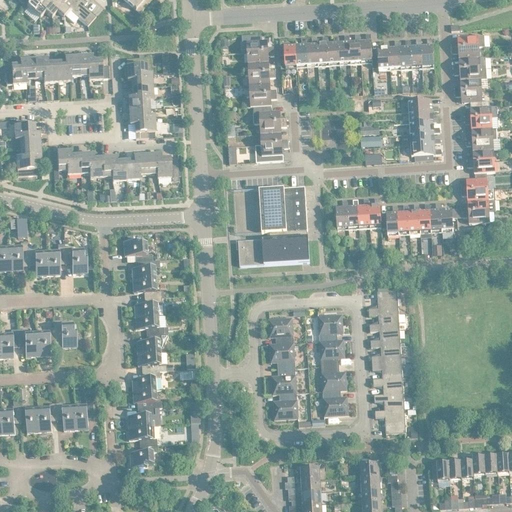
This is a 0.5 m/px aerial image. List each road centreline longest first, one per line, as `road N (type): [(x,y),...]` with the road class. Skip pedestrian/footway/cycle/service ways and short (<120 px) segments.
road 1 (residential): [(257,373),(255,312),(273,303),(359,299),(367,429),(272,437),(260,425)]
road 2 (residential): [(315,179),(456,170),(447,0)]
road 3 (tertiary): [(194,17),(420,0)]
road 4 (tertiary): [(211,373),(205,213)]
road 5 (tertiary): [(204,173),(194,17)]
road 6 (residential): [(13,499),(16,468),(113,461)]
road 7 (residential): [(13,499),(107,487),(113,461)]
